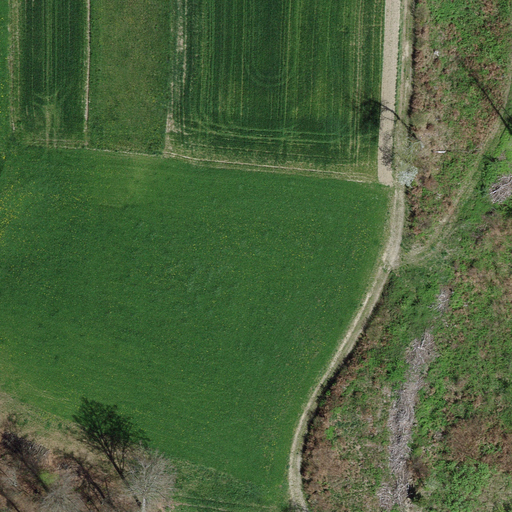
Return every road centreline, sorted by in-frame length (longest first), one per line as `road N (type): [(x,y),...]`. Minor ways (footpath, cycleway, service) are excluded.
road 1 (track): [(394,0),(387,141),(388,178),(401,182),(398,223),(388,265),(307,413),(294,462),(302,511)]
road 2 (track): [(388,265),(420,262),(448,224),(511,89)]
